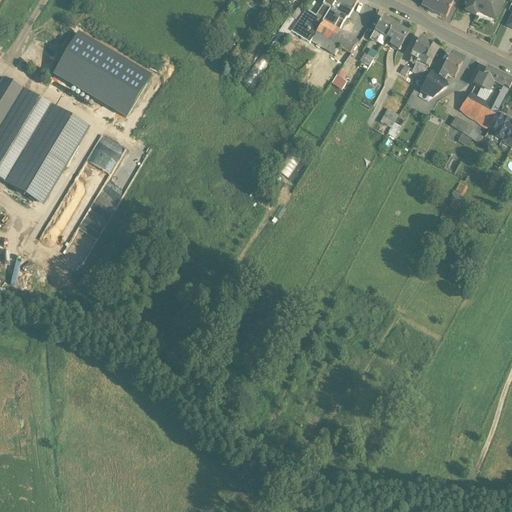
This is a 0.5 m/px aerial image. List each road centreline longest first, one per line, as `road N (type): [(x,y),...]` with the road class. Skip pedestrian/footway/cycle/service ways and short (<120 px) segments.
road 1 (track): [(511,508),(311,482),(247,450),(106,337),(0,304)]
road 2 (tertiary): [(372,0),(511,67)]
road 3 (track): [(511,370),(464,503)]
